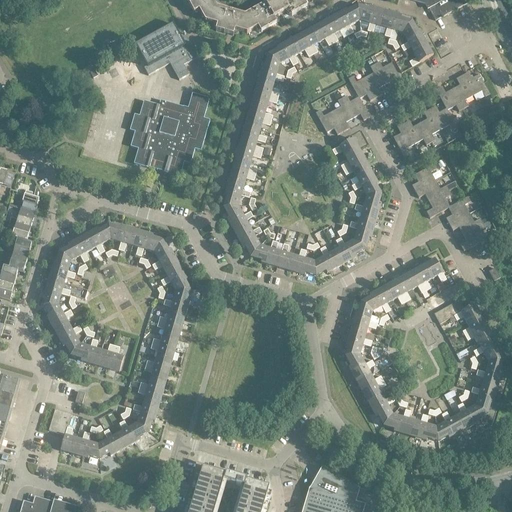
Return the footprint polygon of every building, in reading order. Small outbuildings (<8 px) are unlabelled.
[(185,0),(193,13),(209,4),(207,0),(185,0)] [(274,0),(265,5),(267,9),(276,25),(277,25),(274,20),(288,12),(291,17),(307,8),(302,0),(274,0)] [(302,0),(307,8),(304,3),(309,0),(321,0),(322,0),(302,0)] [(407,0),(426,5),(428,9),(430,12),(436,22),(437,21),(469,3),(470,3),(468,0),(407,0)] [(216,8),(213,2),(209,4),(193,13),(194,14),(199,11),(205,22),(217,26),(216,32),(232,37),(237,19),(232,17),(233,14),(234,14),(234,13),(217,8),(216,8)] [(261,8),(245,16),(239,15),(237,19),(232,37),(233,37),(235,31),(247,35),(258,29),(261,34),(276,25),(267,9),(262,12),(261,9),(261,8)] [(359,22),(358,8),(356,8),(348,13),(347,10),(342,13),(350,27),(359,22)] [(360,8),(358,8),(359,22),(369,25),(374,9),(369,8),(368,10),(360,8)] [(385,13),(374,9),(369,25),(367,32),(373,34),(375,26),(381,28),(385,13)] [(354,34),(350,27),(342,13),(332,19),(339,33),(345,30),(349,37),(354,34)] [(396,16),(385,13),(381,28),(387,30),(385,37),(390,39),(392,31),(396,16)] [(402,17),(396,16),(392,31),(403,34),(411,24),(410,22),(401,20),(402,17)] [(339,33),(332,19),(322,24),(333,45),(338,43),(334,36),(339,33)] [(333,45),(322,24),(312,30),(319,44),(325,41),(329,48),(333,45)] [(412,25),(411,24),(403,34),(408,44),(422,36),(419,32),(417,33),(412,25)] [(184,35),(179,37),(173,25),(137,45),(136,46),(147,67),(144,69),(148,76),(170,65),(179,81),(189,76),(186,71),(185,71),(183,68),(184,64),(187,63),(188,64),(198,59),(184,35)] [(319,44),(312,30),(302,35),(313,56),(318,54),(314,46),(319,44)] [(313,56),(302,35),(292,41),(299,55),(305,52),(309,59),(313,56)] [(427,47),(422,36),(408,44),(401,48),(403,53),(411,49),(414,54),(427,47)] [(299,55),(292,41),(281,46),(289,60),(293,67),(298,65),(294,58),(299,55)] [(289,60),(281,46),(277,49),(278,51),(270,56),(269,57),(279,65),(289,60)] [(433,57),(427,47),(414,54),(416,59),(409,63),(412,68),(433,57)] [(279,65),(269,57),(268,59),(265,67),(262,66),(261,72),(276,76),(279,65)] [(379,63),(375,66),(386,86),(393,82),(396,87),(396,88),(402,84),(391,64),(382,69),(379,64),(380,64),(379,63)] [(386,86),(375,66),(370,68),(370,69),(371,69),(373,74),(365,79),(376,99),(382,96),(382,95),(381,95),(378,90),(386,86)] [(98,77),(94,69),(89,72),(94,80),(98,77)] [(284,78),(276,76),(261,72),(258,83),(273,87),(275,81),(282,84),(284,78)] [(469,74),(468,74),(462,77),(473,97),(482,92),(485,98),(490,95),(479,76),(471,80),(468,74),(469,74)] [(473,97),(462,77),(456,80),(456,81),(460,86),(452,90),(464,110),(468,108),(468,107),(467,107),(465,102),(473,97)] [(348,80),(358,98),(360,100),(367,96),(370,102),(369,102),(370,102),(376,99),(365,79),(356,84),(353,79),(353,78),(348,80)] [(273,87),(258,83),(255,94),(278,100),(279,95),(271,93),(273,87)] [(442,88),(436,92),(446,110),(447,112),(447,111),(456,107),(459,112),(459,113),(464,110),(452,90),(445,94),(442,89),(442,88)] [(278,100),(255,94),(251,105),(267,109),(268,103),(276,105),(278,100)] [(490,96),(484,99),(488,107),(494,103),(490,96)] [(347,97),(342,100),(353,120),(360,115),(363,121),(363,122),(370,118),(360,100),(358,98),(350,103),(347,98),(347,97)] [(209,104),(192,99),(188,114),(160,106),(159,111),(144,106),(139,121),(135,120),(130,136),(135,137),(131,152),(138,154),(134,169),(150,174),(150,173),(164,177),(164,178),(180,183),(184,168),(191,170),(195,154),(201,156),(210,126),(204,124),(209,104)] [(353,120),(342,100),(337,102),(338,103),(341,108),(332,113),(343,133),(349,130),(346,124),(353,120)] [(267,109),(251,105),(248,116),(271,122),(273,117),(265,115),(267,109)] [(436,108),(436,107),(430,111),(441,131),(449,126),(452,132),(452,133),(457,130),(447,111),(447,112),(446,110),(439,114),(436,108)] [(441,131),(430,111),(423,114),(424,115),(424,114),(427,120),(420,124),(430,144),(435,142),(435,141),(435,142),(432,136),(441,131)] [(321,112),(316,115),(327,135),(334,130),(337,137),(343,133),(332,113),(324,118),(321,112)] [(271,122),(248,116),(245,127),(260,131),(262,125),(270,127),(271,122)] [(410,122),(409,122),(403,125),(414,146),(423,141),(426,146),(425,146),(426,147),(430,144),(420,124),(412,128),(409,122),(410,122)] [(414,146),(403,125),(397,129),(400,135),(393,139),(404,159),(409,156),(408,156),(405,150),(414,146)] [(260,131),(245,127),(242,138),(257,142),(265,144),(266,139),(259,137),(260,131)] [(257,142),(242,138),(239,148),(262,155),(263,150),(255,148),(257,142)] [(342,153),(345,158),(359,150),(353,140),(332,152),(335,157),(342,153)] [(262,155),(239,148),(236,159),(251,164),(252,158),(260,160),(262,155)] [(364,161),(359,150),(345,158),(348,163),(341,168),(343,172),(364,161)] [(251,164),(236,159),(232,170),(255,177),(257,172),(249,169),(251,164)] [(370,170),(364,161),(343,172),(346,177),(353,173),(356,178),(370,170)] [(443,161),(437,164),(439,169),(445,166),(443,161)] [(436,170),(434,165),(414,176),(418,184),(413,187),(412,186),(412,187),(415,193),(435,182),(430,173),(436,170),(436,171),(436,170)] [(0,170),(0,171),(0,188),(1,186),(11,189),(15,175),(0,170)] [(255,177),(232,170),(229,181),(244,186),(246,180),(254,182),(255,177)] [(375,181),(370,170),(356,178),(359,183),(352,187),(354,192),(361,188),(375,181)] [(244,186),(229,181),(226,193),(241,197),(249,199),(250,194),(242,191),(244,186)] [(378,185),(375,181),(361,188),(367,198),(380,196),(380,194),(376,187),(378,185)] [(440,191),(435,182),(415,193),(419,199),(425,195),(429,203),(448,192),(446,188),(446,187),(445,188),(440,191)] [(33,193),(26,192),(20,210),(35,214),(39,200),(32,198),(33,193)] [(451,197),(448,192),(429,203),(432,210),(427,213),(426,213),(430,219),(448,209),(450,208),(445,200),(450,197),(451,197)] [(241,197),(226,193),(224,198),(227,199),(224,207),(224,209),(238,207),(241,197)] [(380,198),(380,196),(367,198),(364,208),(379,213),(380,207),(378,207),(380,198)] [(470,203),(468,198),(450,208),(448,209),(452,216),(446,220),(446,219),(449,226),(469,215),(465,206),(470,203)] [(362,213),(360,219),(376,224),(379,213),(364,208),(356,206),(354,211),(362,213)] [(243,217),(238,207),(224,209),(225,211),(229,219),(227,220),(229,225),(243,217)] [(35,214),(20,210),(18,220),(11,218),(10,223),(31,229),(35,214)] [(250,213),(243,217),(229,225),(235,235),(249,227),(246,222),(253,218),(250,213)] [(474,223),(469,215),(449,226),(452,232),(453,232),(453,231),(458,228),(462,236),(482,225),(480,220),(479,220),(479,221),(474,223)] [(376,224),(360,219),(359,225),(351,223),(349,229),(357,231),(372,235),(376,224)] [(31,229),(10,223),(9,227),(15,229),(12,239),(17,241),(27,244),(31,229)] [(485,229),(482,225),(462,236),(466,243),(461,246),(461,245),(460,246),(464,252),(484,241),(479,232),(484,229),(484,230),(485,229)] [(110,240),(108,227),(107,227),(99,232),(98,229),(93,232),(101,246),(110,240)] [(111,227),(108,227),(110,240),(121,243),(125,228),(120,227),(119,229),(111,227)] [(252,233),(249,227),(235,235),(241,245),(254,238),(262,234),(259,229),(252,233)] [(137,231),(125,228),(121,243),(119,251),(124,253),(126,245),(132,247),(137,231)] [(148,235),(137,231),(132,247),(138,249),(136,256),(141,258),(144,250),(148,235)] [(372,235),(357,231),(354,242),(365,250),(366,248),(368,240),(371,240),(372,235)] [(105,253),(101,246),(93,232),(83,238),(91,251),(96,248),(100,256),(105,253)] [(153,236),(148,235),(144,250),(154,253),(163,243),(161,241),(152,239),(153,236)] [(91,251),(83,238),(73,243),(80,257),(84,264),(89,262),(85,254),(91,251)] [(260,247),(254,238),(241,245),(243,250),(246,249),(250,257),(251,258),(260,247)] [(340,249),(334,252),(342,266),(352,260),(345,247),(341,240),(336,242),(340,249)] [(27,244),(17,241),(14,251),(8,249),(7,253),(28,260),(32,245),(27,244)] [(273,242),(270,250),(266,265),(277,269),(281,254),(276,252),(278,244),(273,242)] [(365,250),(354,242),(345,247),(352,260),(357,258),(356,255),(364,251),(365,250)] [(80,257),(73,243),(68,246),(69,248),(61,252),(60,254),(71,262),(80,257)] [(164,244),(163,243),(154,253),(159,263),(173,255),(170,250),(168,252),(164,244)] [(283,246),(281,254),(277,269),(288,272),(293,257),(287,255),(289,247),(283,246)] [(270,250),(260,247),(251,258),(253,259),(262,261),(261,264),(266,265),(270,250)] [(320,251),(324,258),(332,272),(342,266),(334,252),(329,255),(325,248),(320,251)] [(299,259),(293,257),(288,272),(300,275),(304,260),(306,252),(301,251),(299,259)] [(28,260),(7,253),(5,258),(12,260),(9,270),(23,274),(28,260)] [(71,262),(60,254),(59,255),(57,264),(54,263),(53,268),(68,273),(71,262)] [(179,266),(173,255),(159,263),(152,266),(155,271),(162,267),(165,273),(179,266)] [(332,272),(324,258),(315,263),(316,277),(318,276),(326,272),(327,274),(332,272)] [(315,263),(304,260),(300,275),(305,277),(306,274),(314,277),(316,277),(315,263)] [(435,260),(425,266),(432,280),(438,277),(442,284),(446,281),(435,260)] [(184,276),(179,266),(165,273),(168,278),(161,282),(164,287),(171,283),(184,276)] [(432,280),(425,266),(415,271),(426,292),(431,290),(427,283),(432,280)] [(0,277),(0,282),(14,287),(16,280),(21,281),(23,274),(9,270),(4,268),(1,278),(0,277)] [(75,275),(68,273),(53,268),(49,279),(64,284),(66,278),(74,280),(75,275)] [(500,279),(495,269),(488,273),(494,283),(500,279)] [(426,292),(415,271),(405,277),(412,291),(418,288),(422,295),(426,292)] [(187,281),(184,276),(171,283),(176,293),(189,291),(189,290),(185,282),(187,281)] [(412,291),(405,277),(394,282),(406,304),(411,301),(407,294),(412,291)] [(64,284),(49,279),(46,291),(61,295),(69,298),(70,292),(62,290),(64,284)] [(14,287),(0,282),(0,298),(10,302),(14,287)] [(406,304),(394,282),(384,288),(392,302),(397,299),(401,306),(406,304)] [(392,302),(384,288),(374,294),(382,308),(386,315),(390,312),(386,305),(392,302)] [(61,295),(46,291),(44,296),(47,297),(44,306),(44,307),(58,306),(61,295)] [(189,293),(189,291),(176,293),(173,303),(188,308),(189,303),(187,302),(189,293)] [(382,308),(374,294),(369,296),(371,298),(363,303),(361,304),(372,313),(382,308)] [(171,309),(170,315),(185,319),(188,308),(173,303),(165,301),(163,306),(171,309)] [(464,312),(459,302),(454,304),(459,314),(464,312)] [(372,313),(361,304),(360,306),(358,315),(355,314),(354,319),(369,323),(372,313)] [(459,314),(454,304),(449,307),(454,317),(459,314)] [(63,316),(58,306),(44,307),(45,310),(49,317),(47,319),(49,323),(63,316)] [(481,316),(475,306),(464,312),(459,314),(454,317),(454,318),(456,322),(464,318),(467,324),(481,316)] [(454,317),(449,307),(444,310),(449,320),(454,318),(454,317)] [(449,320),(444,310),(439,313),(444,323),(449,320)] [(70,312),(63,316),(49,323),(55,334),(69,326),(66,320),(73,316),(70,312)] [(444,323),(439,313),(434,316),(440,326),(444,323)] [(185,319),(170,315),(168,321),(160,318),(159,323),(181,330),(185,319)] [(486,326),(481,316),(467,324),(470,329),(462,333),(465,338),(486,326)] [(369,323),(354,319),(350,330),(366,335),(368,329),(375,331),(377,326),(369,323)] [(181,330),(159,323),(157,328),(165,331),(163,337),(178,341),(181,330)] [(72,332),(69,326),(55,334),(61,344),(74,336),(82,332),(79,328),(72,332)] [(491,336),(486,326),(465,338),(467,342),(475,338),(478,344),(491,336)] [(366,335),(350,330),(347,341),(363,346),(370,348),(372,343),(364,341),(366,335)] [(80,346),(74,336),(61,344),(63,349),(66,348),(70,356),(71,356),(80,346)] [(497,347),(491,336),(478,344),(481,349),(473,353),(476,358),(483,354),(497,347)] [(178,341),(163,337),(162,342),(154,340),(152,345),(175,352),(178,341)] [(93,341),(90,349),(86,364),(97,367),(101,352),(96,350),(98,343),(93,341)] [(363,346),(347,341),(346,347),(348,348),(346,356),(346,358),(359,357),(363,346)] [(175,352),(152,345),(151,350),(159,353),(157,359),(172,363),(175,352)] [(90,349),(80,346),(71,356),(73,357),(81,360),(81,362),(86,364),(90,349)] [(107,354),(101,352),(97,367),(108,370),(115,348),(110,346),(107,354)] [(500,351),(497,347),(483,354),(488,364),(502,362),(502,360),(497,352),(500,351)] [(120,349),(115,348),(108,370),(119,374),(124,358),(118,356),(120,349)] [(365,366),(359,357),(346,358),(346,360),(351,368),(348,369),(351,374),(365,366)] [(172,363),(157,359),(155,365),(147,362),(146,367),(169,374),(172,363)] [(372,362),(365,366),(351,374),(357,384),(370,376),(367,371),(375,367),(372,362)] [(502,364),(502,362),(488,364),(485,374),(501,378),(502,373),(499,373),(502,364)] [(169,374),(146,367),(144,372),(152,375),(150,381),(165,385),(169,374)] [(484,379),(482,385),(497,390),(501,378),(485,374),(477,372),(476,377),(484,379)] [(0,390),(16,396),(20,381),(0,375),(0,390)] [(373,382),(370,376),(357,384),(362,394),(383,382),(381,379),(381,378),(373,382)] [(165,385),(150,381),(149,387),(141,384),(139,389),(162,396),(165,385)] [(385,386),(383,382),(362,394),(368,404),(381,396),(379,391),(386,387),(385,386)] [(497,390),(482,385),(480,391),(472,389),(471,394),(479,397),(494,401),(497,390)] [(162,396),(139,389),(138,394),(146,397),(144,403),(159,407),(162,396)] [(0,406),(12,410),(16,396),(0,390),(0,406)] [(85,395),(78,393),(76,400),(75,403),(82,405),(85,395)] [(384,402),(381,396),(368,404),(373,414),(387,406),(394,403),(392,398),(384,402)] [(494,401),(479,397),(476,407),(487,416),(487,414),(490,405),(493,406),(494,401)] [(159,407),(144,403),(142,408),(135,406),(133,412),(141,414),(156,418),(159,407)] [(461,415),(456,418),(464,432),(474,426),(466,412),(462,405),(457,408),(461,415)] [(0,422),(8,424),(12,410),(0,406),(0,422)] [(392,416),(387,406),(373,414),(376,419),(378,418),(383,426),(384,427),(392,416)] [(487,416),(476,407),(466,412),(474,426),(479,424),(478,421),(486,417),(487,416)] [(55,410),(52,421),(58,423),(61,412),(55,410)] [(405,411),(403,419),(399,434),(410,438),(414,422),(408,421),(411,413),(405,411)] [(66,413),(61,412),(58,423),(63,424),(66,413)] [(72,415),(66,413),(63,424),(69,426),(72,415)] [(156,418),(141,414),(138,424),(148,433),(149,431),(152,423),(154,424),(156,418)] [(442,416),(445,423),(453,438),(464,432),(456,418),(451,421),(447,414),(442,416)] [(403,419),(392,416),(384,427),(385,428),(394,430),(393,433),(399,434),(403,419)] [(420,424),(414,422),(410,438),(421,441),(426,426),(428,418),(423,416),(420,424)] [(58,423),(52,421),(49,432),(54,434),(58,423)] [(123,432),(118,435),(125,449),(136,443),(128,430),(124,422),(119,425),(123,432)] [(63,424),(58,423),(54,434),(60,435),(63,424)] [(453,438),(445,423),(436,429),(438,442),(440,442),(447,438),(449,440),(453,438)] [(69,426),(63,424),(60,435),(65,437),(67,429),(68,429),(69,426)] [(148,433),(138,424),(128,430),(136,443),(140,441),(139,438),(147,434),(148,433)] [(436,429),(426,426),(421,441),(426,442),(427,440),(436,443),(438,442),(436,429)] [(67,429),(65,437),(60,452),(72,455),(76,440),(70,438),(73,430),(68,429),(67,429)] [(103,434),(107,441),(115,455),(125,449),(118,435),(112,438),(108,431),(103,434)] [(82,442),(76,440),(72,455),(83,458),(88,443),(90,435),(85,434),(82,442)] [(115,455),(107,441),(98,446),(99,459),(101,459),(109,455),(110,457),(115,455)] [(98,446),(88,443),(83,458),(88,460),(89,457),(97,460),(99,459),(98,446)] [(321,465),(307,488),(300,511),(361,511),(364,504),(356,501),(359,487),(321,465)] [(246,482),(247,481),(226,474),(225,476),(203,469),(189,511),(262,511),(269,489),(246,482)] [(51,511),(53,507),(33,502),(31,509),(22,506),(20,511),(75,511),(62,508),(60,511),(51,511)]
